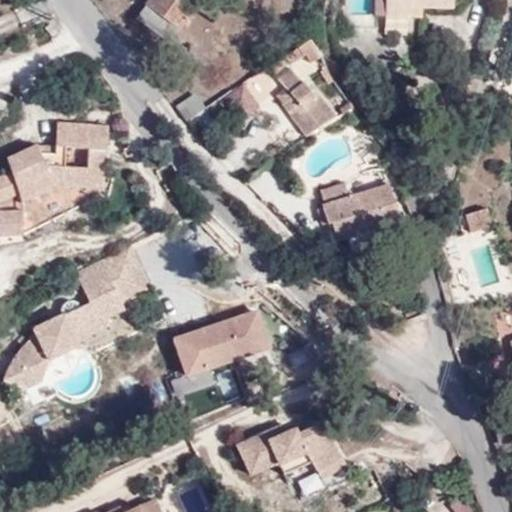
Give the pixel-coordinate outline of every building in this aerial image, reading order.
[(144,0),(138,11),(176,35),(199,0),(144,0)] [(367,15),(367,0),(357,0),(357,15),(367,15)] [(431,0),(367,0),(367,15),(388,15),(389,5),(431,6),(431,0)] [(176,35),(138,11),(126,28),(165,53),(176,35)] [(309,44),(303,36),(278,53),(283,60),(297,55),(303,64),(312,57),(309,44)] [(283,60),(278,53),(269,59),(276,66),(283,60)] [(276,66),(269,59),(259,66),(265,74),(276,66)] [(287,139),(318,121),(302,95),(299,96),(282,67),(268,78),(274,88),(265,95),(287,139)] [(233,82),(214,96),(230,118),(247,107),(233,82)] [(185,93),(166,109),(176,121),(196,107),(185,93)] [(78,164),(101,167),(117,170),(120,171),(122,145),(72,140),(69,170),(53,168),(51,161),(20,174),(25,184),(24,187),(0,190),(0,228),(5,225),(6,248),(31,248),(32,216),(64,203),(64,202),(70,201),(69,233),(109,217),(110,209),(110,207),(98,206),(99,188),(78,184),(78,164)] [(117,170),(101,167),(99,188),(98,206),(110,207),(110,209),(113,209),(117,170)] [(373,210),(367,196),(328,203),(324,190),(300,196),(303,209),(301,210),(304,229),(309,229),(314,246),(323,244),(328,262),(350,257),(354,260),(364,258),(371,256),(375,251),(375,245),(373,233),(378,233),(373,210)] [(32,216),(31,248),(69,233),(70,201),(64,202),(64,203),(32,216)] [(487,205),(465,212),(470,230),(493,224),(487,205)] [(449,217),(429,223),(432,238),(453,233),(449,217)] [(132,250),(79,274),(93,303),(35,329),(37,335),(31,339),(21,348),(13,359),(7,370),(29,384),(44,378),(52,357),(81,344),(79,340),(111,325),(109,319),(128,311),(125,304),(151,293),(132,250)] [(272,350),(259,310),(173,338),(185,375),(169,380),(176,400),(218,386),(213,369),(272,350)] [(311,455),(315,465),(337,455),(321,419),(300,428),(297,421),(282,428),(280,421),(237,441),(250,468),(277,456),(282,469),(311,455)] [(337,455),(315,465),(320,477),(343,466),(337,455)] [(318,472),(299,479),(304,494),(323,487),(318,472)]
